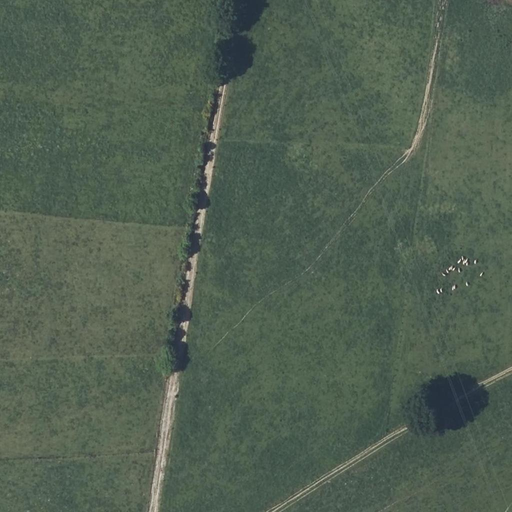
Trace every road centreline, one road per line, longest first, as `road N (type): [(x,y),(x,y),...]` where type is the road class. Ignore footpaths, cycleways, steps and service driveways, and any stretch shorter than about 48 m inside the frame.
road 1 (track): [(240,0),(151,511)]
road 2 (track): [(278,511),(429,413),(511,370)]
